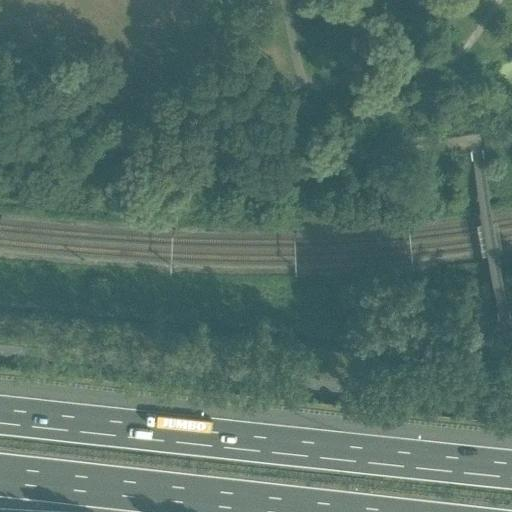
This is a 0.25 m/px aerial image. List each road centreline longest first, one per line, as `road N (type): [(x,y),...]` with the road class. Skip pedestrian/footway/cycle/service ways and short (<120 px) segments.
road 1 (motorway): [(511,463),(0,408)]
road 2 (motorway): [(0,474),(336,511)]
